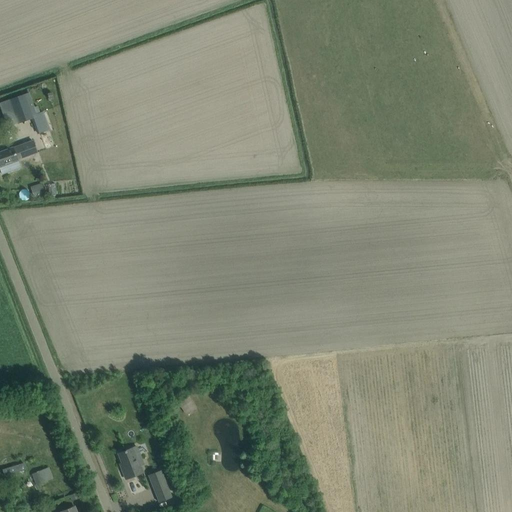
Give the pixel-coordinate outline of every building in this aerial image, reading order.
[(33,118),(38,133),(46,130),(40,113),(32,115),(25,95),(10,100),(0,103),(8,124),(12,123),(13,124),(17,123),(33,118)] [(12,148),(0,152),(0,170),(1,174),(13,170),(10,163),(17,160),(36,153),(32,142),(22,145),(13,148),(12,148)] [(188,397),(179,402),(187,414),(195,409),(188,397)] [(143,472),(137,457),(134,458),(130,448),(118,453),(124,468),(121,469),(125,479),(143,472)] [(52,469),(36,475),(40,486),(56,480),(52,469)] [(171,497),(161,470),(148,476),(158,502),(171,497)] [(138,511),(155,503),(150,493),(145,495),(143,489),(131,495),(138,511)]
